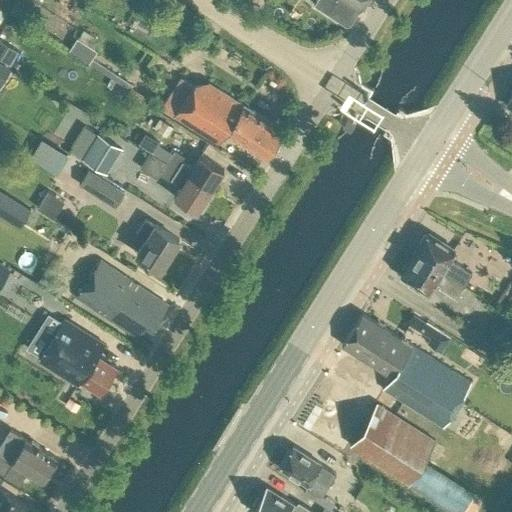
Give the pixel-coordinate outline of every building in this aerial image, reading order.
[(350,22),(359,8),(347,0),(314,0),(313,2),(345,23),(350,22)] [(15,4),(10,12),(20,18),(25,10),(15,4)] [(17,49),(0,38),(0,56),(9,62),(17,49)] [(0,63),(0,81),(8,69),(0,63)] [(242,102),(208,80),(194,81),(173,113),(218,142),(225,130),(265,155),(282,127),(242,102)] [(349,129),(355,119),(347,115),(342,124),(349,129)] [(172,125),(159,116),(153,126),(166,134),(172,125)] [(70,148),(78,153),(103,169),(119,144),(94,128),(86,123),(70,148)] [(511,128),(506,125),(494,144),(511,155),(511,128)] [(167,161),(210,189),(224,168),(200,153),(196,160),(192,166),(182,160),(185,155),(175,148),(167,161)] [(123,174),(133,183),(151,163),(141,154),(123,174)] [(119,174),(126,163),(114,156),(107,167),(119,174)] [(197,210),(210,189),(167,161),(159,173),(169,179),(170,178),(180,184),(173,195),(197,210)] [(115,204),(124,190),(87,165),(77,180),(115,204)] [(31,208),(0,188),(0,208),(23,222),(31,208)] [(154,223),(144,217),(136,231),(145,237),(136,252),(160,267),(179,238),(154,222),(154,223)] [(413,254),(463,286),(471,273),(448,259),(455,249),(427,231),(427,232),(425,231),(417,244),(419,245),(413,254)] [(456,298),(463,286),(413,254),(409,260),(407,259),(399,272),(401,273),(400,274),(428,291),(434,282),(440,285),(439,287),(456,298)] [(151,326),(166,303),(99,260),(75,296),(136,336),(145,322),(151,326)] [(0,262),(0,282),(9,268),(0,262)] [(55,283),(51,290),(60,296),(67,285),(58,279),(55,283)] [(442,425),(470,381),(361,312),(342,343),(391,374),(382,387),(442,425)] [(420,331),(426,322),(414,314),(408,323),(420,331)] [(99,392),(116,366),(96,353),(103,342),(63,317),(37,358),(77,383),(80,379),(99,392)] [(69,397),(65,403),(75,410),(79,403),(69,397)] [(376,400),(349,443),(407,481),(435,438),(376,400)] [(26,469),(41,478),(55,455),(37,444),(38,442),(32,438),(30,440),(25,437),(14,430),(13,430),(10,428),(1,441),(0,443),(0,469),(18,481),(23,473),(26,469)] [(328,484),(336,472),(321,463),(292,444),(278,466),(307,483),(309,480),(311,481),(314,475),(328,484)] [(0,511),(19,511),(26,502),(0,486),(0,511)] [(280,495),(266,486),(265,486),(263,486),(263,488),(264,488),(261,494),(260,494),(259,494),(258,494),(250,506),(250,507),(251,508),(257,511),(287,511),(288,511),(318,511),(297,499),(296,502),(281,493),(280,495)]
